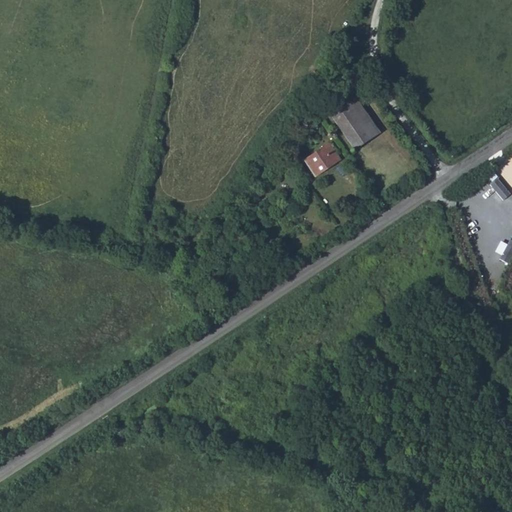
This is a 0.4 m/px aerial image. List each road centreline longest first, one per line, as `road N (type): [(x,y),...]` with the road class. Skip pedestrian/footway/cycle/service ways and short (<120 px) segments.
road 1 (tertiary): [(0,475),(446,180)]
road 2 (unclassified): [(382,0),(372,45),(385,91),(446,180)]
